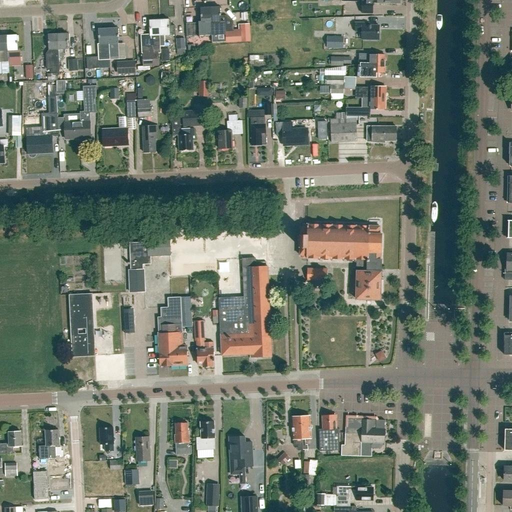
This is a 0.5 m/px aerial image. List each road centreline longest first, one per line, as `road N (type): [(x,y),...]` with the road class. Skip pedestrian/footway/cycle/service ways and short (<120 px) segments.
road 1 (residential): [(0,184),(410,167)]
road 2 (secondary): [(474,376),(484,0)]
road 3 (tertiary): [(72,397),(404,384)]
road 4 (unclassified): [(404,384),(410,167)]
road 5 (unclassified): [(410,167),(416,0)]
road 6 (secondary): [(470,511),(474,376)]
road 7 (unclassified): [(403,511),(404,384)]
road 8 (residential): [(0,12),(118,0)]
